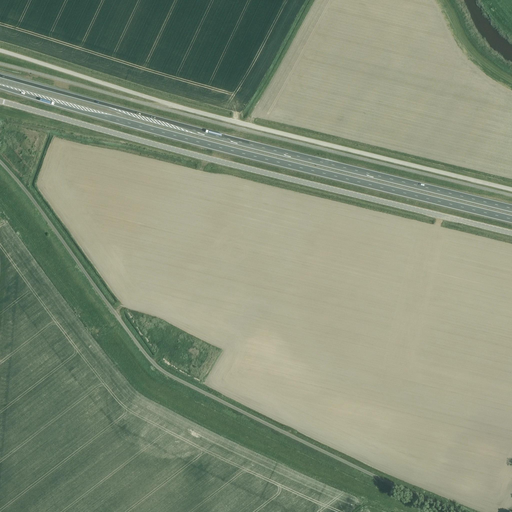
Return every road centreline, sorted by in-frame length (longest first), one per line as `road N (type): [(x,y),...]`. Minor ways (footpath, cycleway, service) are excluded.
road 1 (unclassified): [(457,511),(160,370),(0,161)]
road 2 (unclassified): [(511,187),(0,51)]
road 3 (unclassified): [(0,101),(511,236)]
road 4 (trunk): [(0,87),(511,219)]
road 5 (trunk): [(511,208),(0,76)]
